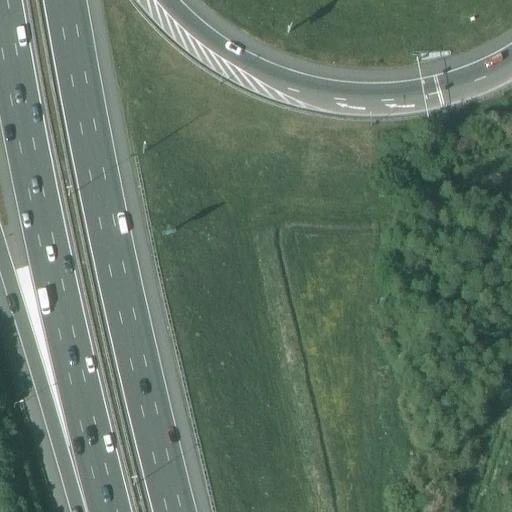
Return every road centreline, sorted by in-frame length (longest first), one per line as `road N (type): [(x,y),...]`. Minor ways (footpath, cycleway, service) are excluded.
road 1 (motorway): [(175,511),(120,287),(65,0)]
road 2 (motorway): [(0,20),(91,445)]
road 3 (motorway): [(511,65),(433,98),(341,99),(258,73),(165,0)]
road 4 (motorway): [(0,254),(91,445)]
